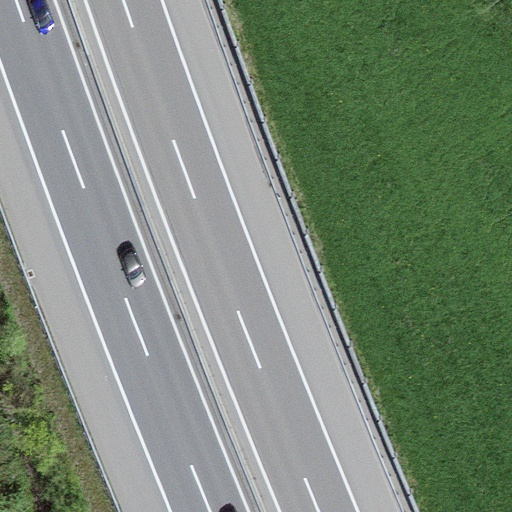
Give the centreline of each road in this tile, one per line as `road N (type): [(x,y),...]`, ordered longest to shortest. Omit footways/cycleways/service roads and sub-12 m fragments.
road 1 (motorway): [(15,0),(210,511)]
road 2 (motorway): [(318,511),(123,0)]
